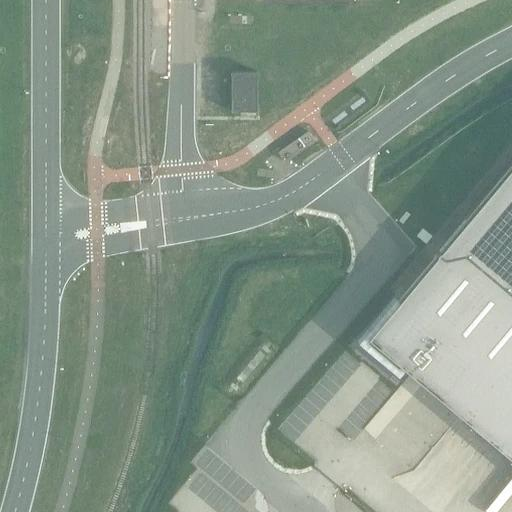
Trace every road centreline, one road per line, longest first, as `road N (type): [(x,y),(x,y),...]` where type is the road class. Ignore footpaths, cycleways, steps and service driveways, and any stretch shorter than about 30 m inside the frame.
road 1 (unclassified): [(309,511),(244,456),(241,441),(245,425),(382,258),(378,234),(325,171)]
road 2 (unclassified): [(14,511),(42,367),(45,239)]
road 3 (unclassified): [(45,239),(45,0)]
road 4 (unclassified): [(511,45),(325,171)]
road 5 (unclassified): [(181,0),(180,220)]
road 6 (unclassified): [(325,171),(268,205),(180,220)]
road 7 (unknown): [(303,506),(320,482),(352,474),(374,479),(419,511)]
road 8 (unclassified): [(180,220),(45,239)]
